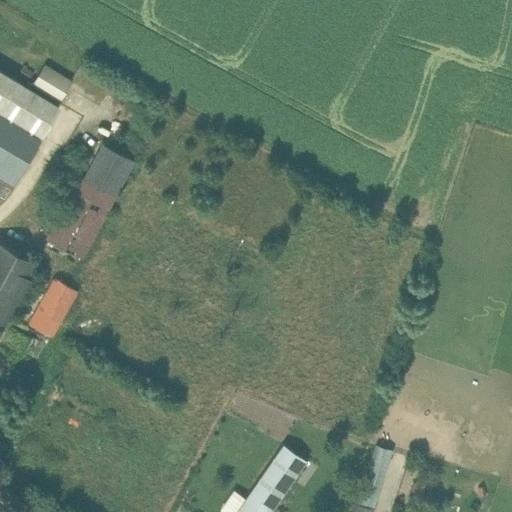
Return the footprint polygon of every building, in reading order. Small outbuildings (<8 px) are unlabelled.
[(31,86),(61,102),(74,80),(45,62),(32,84),(31,86)] [(12,183),(61,102),(31,86),(0,66),(0,194),(3,197),(12,183)] [(45,237),(82,257),(135,160),(102,142),(83,177),(79,175),(45,237)] [(37,262),(0,241),(0,330),(7,319),(7,318),(37,262)] [(53,335),(78,289),(53,276),(29,321),(53,335)] [(268,511),(307,457),(285,441),(235,511),(268,511)] [(374,444),(371,455),(390,461),(393,449),(375,443),(374,444)] [(424,480),(410,483),(413,492),(426,489),(424,480)] [(372,511),(374,507),(355,501),(352,511),(372,511)]
